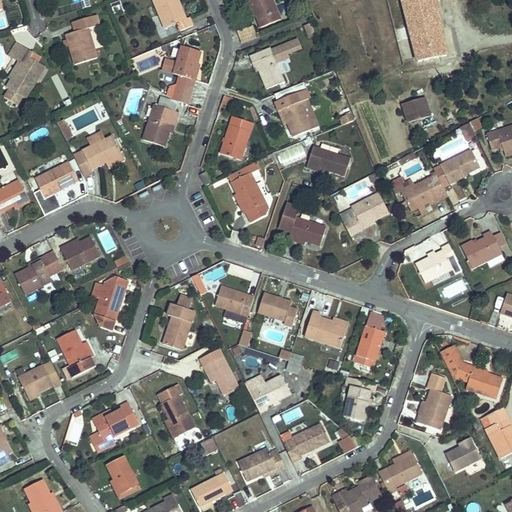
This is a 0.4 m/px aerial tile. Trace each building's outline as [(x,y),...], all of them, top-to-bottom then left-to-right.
[(186,20),(178,0),(153,0),(165,29),(177,24),(181,31),(193,26),(190,18),(186,20)] [(281,20),(272,0),(245,0),(247,2),(250,1),(256,17),(261,28),(281,20)] [(401,0),(343,0),(354,42),(401,31),(408,29),(401,0)] [(436,0),(435,0),(401,0),(406,19),(421,15),(418,4),(436,0)] [(446,56),(436,0),(418,4),(421,15),(406,19),(408,29),(401,31),(403,40),(413,38),(418,62),(446,56)] [(124,10),(120,1),(111,5),(114,14),(124,10)] [(256,17),(250,1),(247,2),(253,18),(256,17)] [(98,59),(89,29),(100,26),(97,16),(72,23),(75,33),(66,35),(68,40),(70,47),(75,65),(98,59)] [(316,36),(311,23),(304,26),(309,39),(316,36)] [(236,30),(241,43),(257,37),(253,25),(236,30)] [(285,82),(277,63),(289,58),(288,54),(302,48),(298,39),(272,50),(271,48),(250,57),(253,64),(255,63),(259,71),(266,90),(285,82)] [(30,59),(33,54),(20,46),(13,58),(19,62),(21,63),(24,65),(29,58),(30,59)] [(188,105),(195,81),(192,80),(196,65),(197,66),(201,53),(182,47),(178,63),(174,75),(180,76),(173,100),(175,101),(188,105)] [(25,99),(45,68),(30,59),(29,58),(24,65),(21,63),(11,80),(6,88),(9,89),(5,97),(17,105),(22,97),(25,99)] [(174,75),(178,63),(166,60),(163,71),(174,75)] [(11,80),(21,63),(19,62),(9,78),(11,80)] [(319,127),(308,100),(310,99),(307,90),(275,103),(279,112),(282,110),(294,138),(319,127)] [(234,108),(237,100),(224,96),(222,103),(234,108)] [(163,108),(166,99),(161,97),(158,106),(163,108)] [(57,111),(72,104),(69,99),(55,106),(57,111)] [(165,147),(173,121),(176,121),(179,113),(176,112),(179,103),(166,99),(163,108),(158,106),(154,105),(143,140),(165,147)] [(429,117),(424,99),(403,104),(409,123),(429,117)] [(259,119),(254,106),(250,107),(255,120),(259,119)] [(354,121),(351,114),(348,115),(343,117),(346,124),(354,121)] [(241,161),(253,124),(232,118),(221,155),(241,161)] [(481,128),(477,120),(469,123),(474,132),(481,128)] [(73,137),(66,124),(65,124),(63,121),(58,124),(66,140),(73,137)] [(474,132),(469,123),(461,128),(469,141),(477,138),(474,132)] [(511,126),(487,135),(492,151),(499,148),(503,147),(504,151),(506,157),(511,154),(511,126)] [(91,147),(73,155),(85,178),(93,174),(92,170),(107,163),(109,168),(125,161),(113,136),(105,140),(101,133),(87,140),(91,147)] [(345,177),(351,159),(314,147),(307,168),(317,172),(318,169),(345,177)] [(466,175),(479,168),(471,151),(434,170),(435,172),(444,188),(467,176),(466,175)] [(403,165),(418,157),(415,152),(401,160),(403,165)] [(267,166),(274,162),(271,157),(264,160),(267,166)] [(51,194),(63,188),(64,189),(79,182),(69,162),(35,179),(41,190),(34,194),(45,216),(62,208),(55,194),(52,196),(51,194)] [(263,197),(251,174),(247,167),(228,177),(237,194),(246,213),(251,222),(265,214),(268,207),(263,197)] [(271,193),(259,170),(251,174),(263,197),(271,193)] [(206,172),(201,175),(206,186),(211,183),(206,172)] [(430,206),(448,197),(444,188),(435,172),(431,174),(433,177),(415,186),(401,193),(406,202),(401,205),(403,209),(408,206),(411,212),(429,203),(430,206)] [(383,186),(377,174),(371,177),(376,189),(383,186)] [(401,193),(415,186),(412,181),(405,184),(402,178),(390,184),(396,195),(401,192),(401,193)] [(0,214),(14,207),(29,199),(19,181),(0,191),(0,214)] [(138,191),(146,188),(143,182),(135,186),(138,191)] [(246,213),(237,194),(234,195),(244,214),(246,213)] [(362,227),(389,213),(379,194),(351,208),(356,218),(344,224),(350,237),(364,230),(362,227)] [(16,210),(30,202),(29,199),(14,207),(16,210)] [(320,246),(326,228),(296,218),(299,209),(287,205),(279,229),(291,233),(289,239),(305,245),(306,242),(320,246)] [(427,213),(423,206),(418,209),(421,216),(427,213)] [(356,218),(352,210),(340,216),(344,224),(356,218)] [(364,230),(375,224),(374,221),(362,227),(364,230)] [(399,241),(409,236),(406,231),(396,236),(399,241)] [(493,237),(491,232),(484,236),(485,239),(475,244),(473,241),(462,247),(469,261),(473,269),(487,262),(490,268),(505,261),(502,254),(499,248),(493,237)] [(507,244),(501,233),(493,237),(499,248),(507,244)] [(263,248),(265,239),(259,237),(257,246),(263,248)] [(101,256),(91,238),(70,248),(68,245),(61,249),(72,271),(101,256)] [(70,248),(80,243),(79,240),(68,245),(70,248)] [(425,283),(453,270),(449,262),(456,258),(449,245),(442,248),(443,251),(436,255),(429,258),(416,265),(425,283)] [(408,265),(419,254),(415,249),(404,260),(408,265)] [(52,281),(50,277),(63,270),(54,252),(40,259),(42,262),(15,275),(25,295),(52,281)] [(129,262),(126,256),(115,262),(118,267),(129,262)] [(30,268),(42,262),(40,259),(28,265),(30,268)] [(120,271),(131,266),(129,262),(118,267),(120,271)] [(112,332),(120,306),(118,305),(119,301),(122,302),(129,282),(116,277),(105,283),(104,286),(100,299),(95,316),(100,328),(112,332)] [(408,292),(417,288),(414,281),(405,286),(408,292)] [(0,307),(11,302),(1,282),(0,282),(0,307)] [(100,299),(104,286),(96,283),(92,297),(100,299)] [(486,292),(482,284),(475,288),(479,295),(486,292)] [(248,317),(255,298),(222,287),(215,306),(226,310),(248,317)] [(298,311),(290,308),(292,303),(264,294),(258,313),(285,322),(284,325),(292,327),(298,311)] [(511,317),(511,296),(507,295),(501,314),(511,317)] [(182,351),(195,312),(189,310),(193,301),(181,297),(177,306),(172,305),(168,316),(173,317),(163,345),(182,351)] [(483,312),(486,305),(478,302),(476,309),(483,312)] [(367,316),(369,308),(363,306),(361,314),(367,316)] [(248,317),(226,310),(224,317),(246,324),(248,317)] [(341,349),(348,327),(320,318),(321,315),(313,312),(305,337),(341,349)] [(379,331),(383,321),(373,317),(370,328),(379,331)] [(348,327),(349,324),(334,319),(333,323),(348,327)] [(381,347),(385,332),(379,331),(366,326),(354,363),(374,369),(376,362),(373,361),(378,346),(381,347)] [(96,367),(92,358),(90,359),(82,345),(75,331),(57,340),(71,368),(68,369),(73,379),(96,367)] [(247,348),(252,333),(244,331),(239,345),(247,348)] [(94,357),(87,342),(82,345),(90,359),(92,358),(94,357)] [(119,354),(122,348),(116,345),(114,352),(119,354)] [(452,377),(462,362),(454,346),(440,353),(452,377)] [(242,353),(239,347),(233,350),(236,356),(242,353)] [(3,363),(19,358),(16,349),(0,355),(3,363)] [(239,388),(219,350),(201,359),(212,383),(217,380),(224,395),(239,388)] [(289,361),(292,354),(282,350),(279,358),(289,361)] [(301,365),(303,358),(292,354),(289,361),(289,362),(301,365)] [(298,374),(301,365),(289,362),(286,370),(298,374)] [(461,380),(466,364),(462,362),(452,377),(461,380)] [(57,374),(51,363),(19,379),(28,398),(39,392),(52,386),(54,389),(62,385),(62,384),(57,374)] [(497,400),(503,379),(473,369),(474,367),(466,364),(461,380),(468,383),(466,389),(497,400)] [(66,382),(61,372),(57,374),(62,384),(66,382)] [(143,384),(160,375),(158,372),(141,380),(143,384)] [(440,431),(452,397),(440,393),(445,379),(433,374),(427,389),(431,390),(426,404),(422,402),(417,414),(419,415),(416,423),(440,431)] [(278,401),(291,395),(282,376),(266,384),(261,375),(246,383),(250,392),(260,414),(268,410),(266,407),(273,404),(278,401)] [(364,422),(369,399),(371,392),(374,393),(376,384),(348,378),(346,386),(351,387),(344,417),(364,422)] [(195,428),(179,396),(183,394),(178,385),(158,395),(162,404),(161,405),(168,420),(171,419),(180,436),(195,428)] [(30,401),(41,395),(39,392),(28,398),(30,401)] [(113,438),(140,425),(129,404),(121,408),(122,410),(95,424),(99,433),(104,442),(95,447),(98,454),(116,445),(113,438)] [(508,418),(503,409),(488,417),(492,426),(508,418)] [(95,424),(113,415),(111,411),(93,420),(95,424)] [(274,423),(281,420),(278,415),(272,418),(272,419),(274,423)] [(511,453),(511,430),(510,427),(511,426),(511,425),(508,418),(492,426),(486,430),(501,459),(511,453)] [(180,436),(171,419),(168,420),(166,421),(175,439),(180,436)] [(315,450),(330,443),(321,424),(292,438),(294,441),(285,446),(293,463),(302,459),(301,457),(311,452),(310,450),(314,448),(315,450)] [(350,437),(342,429),(338,431),(343,440),(350,437)] [(294,441),(292,438),(293,437),(290,432),(280,437),(285,446),(294,441)] [(104,442),(99,433),(90,438),(95,447),(104,442)] [(10,453),(1,435),(0,436),(0,435),(0,466),(8,462),(5,456),(10,453)] [(364,445),(359,435),(351,438),(356,448),(364,445)] [(351,438),(351,437),(350,437),(343,440),(339,442),(345,454),(356,448),(351,438)] [(232,438),(224,441),(229,456),(238,452),(232,438)] [(461,447),(472,442),(470,438),(459,444),(461,447)] [(218,450),(212,439),(203,444),(208,455),(218,450)] [(481,459),(472,442),(461,447),(446,455),(455,472),(481,459)] [(208,455),(203,444),(199,446),(205,457),(208,455)] [(278,471),(285,468),(279,454),(272,457),(268,450),(239,463),(247,482),(276,469),(278,471)] [(422,474),(411,452),(393,461),(395,465),(379,474),(384,484),(388,491),(390,495),(397,491),(396,488),(422,474)] [(139,486),(124,457),(106,465),(114,480),(121,495),(139,486)] [(264,478),(278,471),(276,469),(263,475),(264,478)] [(200,508),(226,494),(223,489),(230,485),(224,474),(191,491),(200,508)] [(363,511),(362,508),(369,505),(367,501),(369,500),(370,502),(382,496),(372,477),(358,484),(359,488),(348,493),(346,490),(339,494),(340,497),(334,500),(339,511),(363,511)] [(62,511),(59,506),(56,507),(50,495),(43,480),(25,489),(32,503),(36,511),(62,511)] [(121,495),(114,480),(110,482),(119,499),(140,489),(139,486),(121,495)] [(233,491),(230,485),(223,489),(226,494),(233,491)] [(409,492),(405,486),(397,490),(401,496),(409,492)] [(59,506),(53,493),(50,495),(56,507),(59,506)] [(181,511),(173,496),(164,500),(166,503),(147,511),(181,511)] [(479,511),(478,503),(467,505),(468,511),(479,511)]
